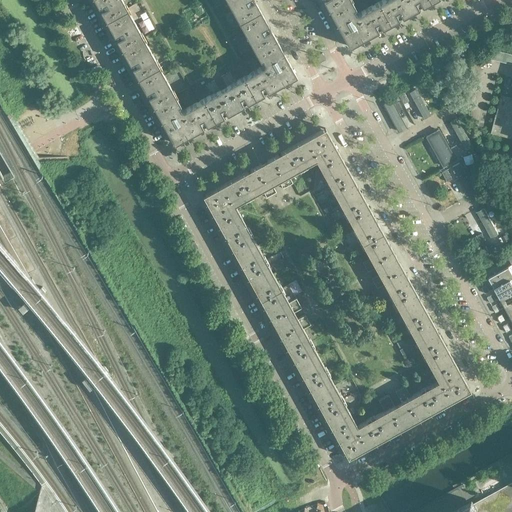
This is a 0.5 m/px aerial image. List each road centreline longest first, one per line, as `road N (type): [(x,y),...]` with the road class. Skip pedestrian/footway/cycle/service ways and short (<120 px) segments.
road 1 (residential): [(337,483),(170,180)]
road 2 (residential): [(323,95),(489,396)]
road 3 (residential): [(511,372),(349,81)]
road 4 (residential): [(170,180),(69,0)]
road 5 (residential): [(337,483),(489,396)]
road 6 (residential): [(323,95),(170,180)]
road 7 (residential): [(496,0),(349,81)]
